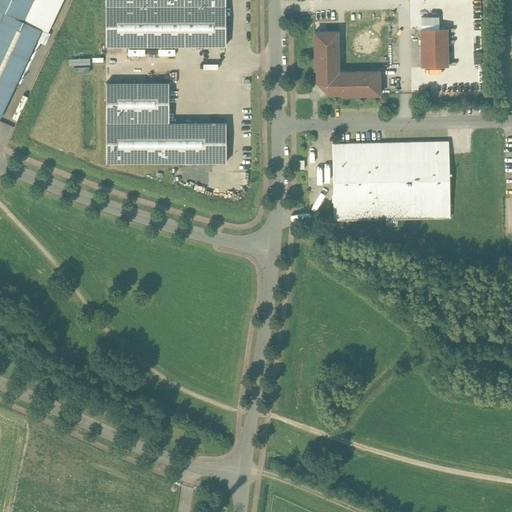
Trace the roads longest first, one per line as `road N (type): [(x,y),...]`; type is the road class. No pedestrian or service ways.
road 1 (residential): [(272,247),(158,222),(0,164)]
road 2 (residential): [(243,473),(143,449),(0,382)]
road 3 (residential): [(272,247),(275,0)]
road 4 (residential): [(243,473),(272,247)]
road 5 (track): [(358,511),(243,473)]
